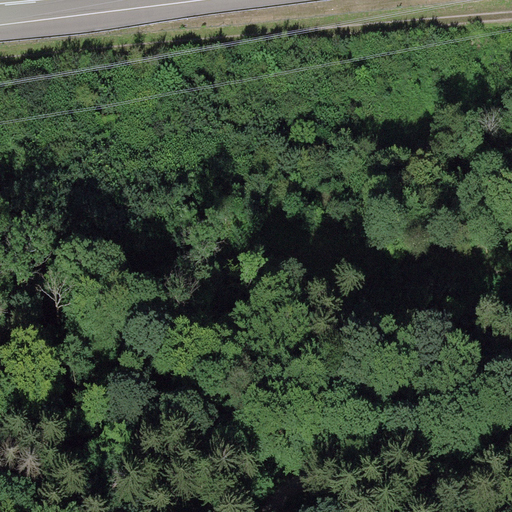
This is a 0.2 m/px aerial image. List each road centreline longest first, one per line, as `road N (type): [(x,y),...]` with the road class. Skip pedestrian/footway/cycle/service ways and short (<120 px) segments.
road 1 (track): [(511,15),(0,55)]
road 2 (track): [(278,511),(319,475),(388,458),(511,451)]
